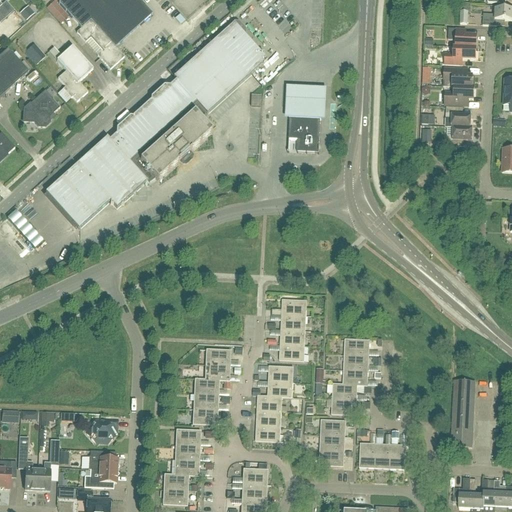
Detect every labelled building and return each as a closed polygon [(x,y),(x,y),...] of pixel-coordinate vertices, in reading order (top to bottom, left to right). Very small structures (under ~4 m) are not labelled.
[(115,50),(152,16),(138,0),(64,0),(58,5),(81,30),(76,35),(85,45),(90,40),(102,53),(97,58),(110,72),(124,59),(115,50)] [(54,3),(47,10),(60,25),(68,18),(54,3)] [(0,25),(14,13),(6,4),(1,8),(0,6),(0,25)] [(511,11),(507,11),(507,7),(497,7),(497,11),(495,11),(495,17),(483,16),(483,28),(505,29),(505,23),(511,23),(511,11)] [(28,10),(20,17),(26,23),(34,16),(28,10)] [(467,27),(468,14),(460,13),(459,26),(467,27)] [(169,88),(200,121),(206,116),(207,117),(208,116),(207,116),(260,69),(263,69),(263,66),(267,63),(263,58),(263,55),(260,55),(244,37),(244,33),(238,26),(234,25),(174,79),(173,79),(176,82),(169,88)] [(456,50),(476,51),(477,38),(463,38),(463,32),(448,31),(448,42),(456,43),(456,49),(456,50)] [(23,54),(34,66),(43,58),(32,45),(23,54)] [(53,50),(48,54),(56,63),(66,74),(58,81),(65,89),(63,92),(71,101),(72,99),(77,104),(88,95),(79,85),(92,72),(72,49),(61,59),(53,50)] [(456,50),(456,49),(454,49),(453,56),(445,56),(445,67),(460,68),(460,62),(475,63),(476,51),(456,50)] [(0,99),(28,74),(27,73),(20,66),(18,63),(12,57),(8,51),(0,58),(0,99)] [(15,54),(12,57),(18,63),(21,60),(15,54)] [(20,66),(27,73),(30,70),(23,63),(20,66)] [(443,90),(452,90),(454,90),(472,91),(472,90),(473,79),(460,78),(460,71),(444,71),(443,90)] [(511,82),(505,82),(503,107),(511,108),(511,115),(511,114),(511,82)] [(200,121),(169,88),(164,88),(151,100),(150,102),(132,119),(129,119),(116,131),(116,136),(152,177),(157,183),(180,162),(183,165),(185,165),(191,160),(191,158),(188,155),(212,134),(200,121)] [(327,91),(287,89),(285,121),(325,122),(327,91)] [(474,90),(472,90),(472,91),(454,90),(454,95),(445,95),(444,108),(460,109),(461,102),(474,103),(474,90)] [(66,105),(71,101),(66,95),(63,92),(58,96),(66,105)] [(44,130),(49,125),(49,120),(60,110),(45,93),(24,112),(23,124),(34,125),(38,129),(44,130)] [(249,98),(249,107),(259,107),(259,98),(249,98)] [(446,130),(453,130),(470,130),(471,117),(459,117),(460,110),(446,109),(445,121),(446,121),(446,130)] [(319,156),(321,121),(315,121),(289,119),(288,142),(297,142),(297,155),(314,156),(319,156)] [(472,130),(470,130),(453,130),(453,138),(447,138),(446,149),(460,150),(460,143),(472,143),(472,130)] [(0,136),(0,159),(1,159),(2,160),(2,161),(3,161),(15,150),(1,135),(0,136)] [(146,183),(152,177),(116,136),(109,142),(106,139),(106,140),(45,195),(79,232),(110,204),(110,207),(113,207),(117,211),(121,207),(124,207),(124,204),(146,184),(147,185),(147,184),(146,183)] [(511,151),(503,151),(502,175),(511,175),(511,151)] [(31,250),(40,242),(12,213),(3,221),(31,250)] [(284,303),(283,303),(282,319),(306,320),(307,305),(306,304),(284,303)] [(282,319),(281,334),(305,335),(306,320),(282,319)] [(305,350),(305,335),(281,334),(280,349),(305,350)] [(345,358),(369,359),(370,344),(345,343),(345,358)] [(304,365),(305,350),(280,349),(280,364),(304,365)] [(205,368),(229,369),(230,354),(206,352),(205,368)] [(368,374),(369,359),(345,358),(344,373),(368,374)] [(229,384),(229,369),(205,368),(205,382),(205,383),(219,383),(219,384),(229,384)] [(269,385),(293,386),(294,371),(269,369),(269,385)] [(324,372),(317,371),(316,386),(323,386),(326,386),(326,383),(324,383),(324,372)] [(367,389),(368,374),(344,373),(343,388),(357,389),(364,389),(367,389)] [(205,383),(205,382),(195,382),(194,397),(218,398),(219,384),(219,383),(205,383)] [(472,451),(475,394),(475,384),(454,383),(451,450),(472,451)] [(292,401),(293,386),(269,385),(268,399),(268,400),(282,401),(292,401)] [(343,388),(333,387),(333,402),(357,404),(357,395),(357,389),(343,388)] [(217,413),(218,398),(194,397),(193,412),(217,413)] [(268,399),(258,399),(257,414),(281,415),(282,401),(268,400),(268,399)] [(356,419),(357,404),(333,402),(332,418),(356,419)] [(217,429),(217,413),(193,412),(192,428),(217,429)] [(18,426),(18,414),(2,413),(1,425),(18,426)] [(281,430),(281,415),(257,414),(256,429),(281,430)] [(117,438),(118,422),(98,421),(89,430),(88,433),(86,435),(97,448),(100,446),(107,446),(112,441),(113,437),(117,438)] [(321,439),(345,440),(346,424),(322,423),(321,439)] [(280,438),(281,430),(256,429),(256,445),(280,446),(284,446),(284,439),(280,438)] [(176,448),(200,449),(200,434),(176,433),(176,448)] [(344,455),(345,440),(321,439),(320,453),(344,455)] [(27,459),(28,443),(19,442),(19,458),(27,459)] [(58,460),(59,444),(51,443),(50,460),(58,460)] [(375,472),(376,447),(361,447),(359,471),(375,472)] [(390,472),(391,448),(376,447),(375,472),(390,472)] [(199,464),(200,449),(176,448),(175,463),(199,464)] [(391,448),(390,472),(405,473),(406,449),(391,448)] [(344,470),(344,455),(320,453),(320,469),(344,470)] [(90,472),(117,474),(118,461),(105,460),(105,455),(90,454),(90,460),(89,460),(88,472),(90,472)] [(198,480),(199,464),(175,463),(174,478),(188,479),(198,480)] [(6,464),(5,471),(0,471),(0,491),(9,492),(10,478),(16,478),(17,465),(6,464)] [(37,493),(38,473),(32,472),(32,465),(26,464),(26,472),(25,493),(37,493)] [(38,473),(37,493),(49,494),(50,473),(50,466),(44,465),(44,473),(38,473)] [(116,486),(117,474),(90,472),(90,480),(85,480),(84,490),(91,491),(103,491),(104,485),(116,486)] [(242,487),(266,489),(267,473),(266,473),(258,473),(243,472),(242,487)] [(174,478),(164,477),(163,492),(187,494),(188,479),(174,478)] [(470,497),(470,482),(464,482),(463,492),(460,492),(453,491),(452,505),(459,505),(458,511),(471,511),(472,497),(470,497)] [(484,498),(483,498),(475,497),(476,482),(470,482),(470,497),(472,497),(471,511),(470,511),(483,511),(484,509),(483,509),(484,498)] [(494,511),(496,495),(494,495),(487,495),(488,483),(482,482),(482,495),(483,495),(483,498),(484,498),(483,509),(484,509),(483,511),(494,511)] [(494,484),(494,495),(496,495),(494,511),(506,511),(508,496),(506,496),(499,496),(500,484),(494,484)] [(266,503),(266,489),(242,487),(241,502),(266,503)] [(59,492),(58,500),(76,501),(76,493),(59,492)] [(187,509),(187,494),(163,492),(163,508),(187,509)] [(109,511),(110,502),(91,501),(91,493),(78,493),(77,503),(87,503),(86,511),(106,511),(107,511),(109,511)] [(265,511),(266,503),(241,502),(241,511),(265,511)]
